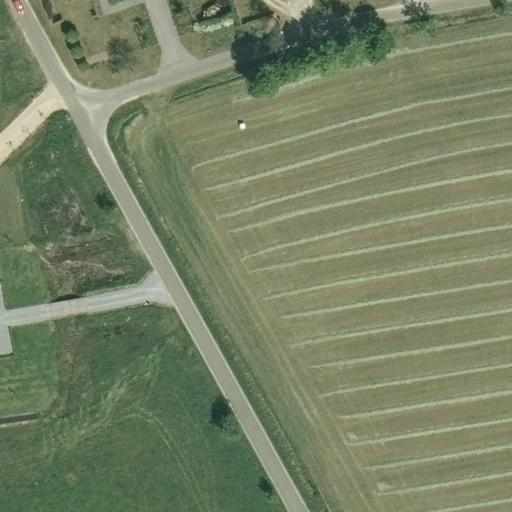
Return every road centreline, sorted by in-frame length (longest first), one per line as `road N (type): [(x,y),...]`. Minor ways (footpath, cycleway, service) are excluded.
road 1 (unclassified): [(298,511),(77,113)]
road 2 (unclassified): [(77,113),(314,31),(478,0)]
road 3 (unclassified): [(77,113),(15,0)]
